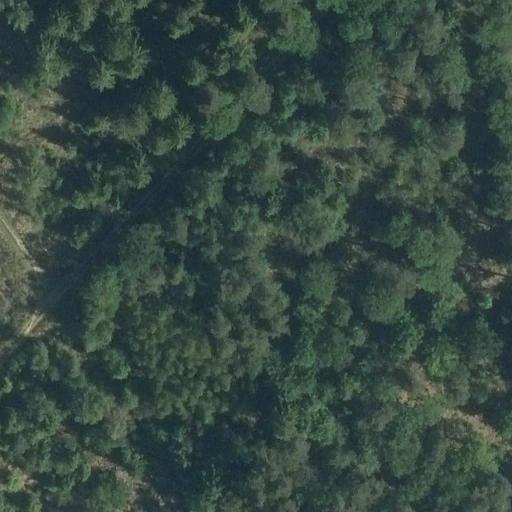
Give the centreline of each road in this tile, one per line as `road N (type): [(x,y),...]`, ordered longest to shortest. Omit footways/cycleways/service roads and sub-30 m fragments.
road 1 (track): [(54,296),(332,0)]
road 2 (track): [(199,511),(54,296)]
